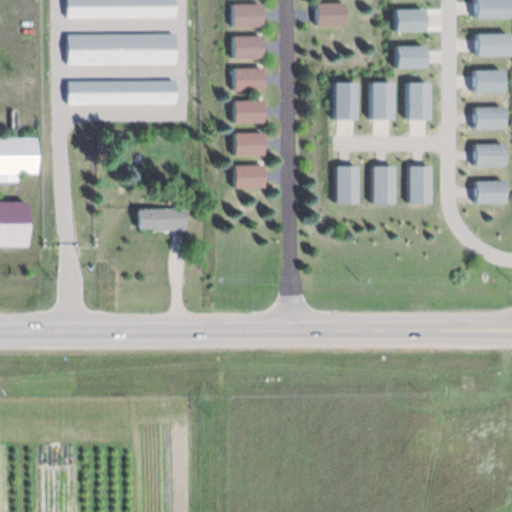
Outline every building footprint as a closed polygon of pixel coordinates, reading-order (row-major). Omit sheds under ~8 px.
[(472,0),(473,17),(509,17),(509,0),(472,0)] [(314,1),(314,24),(346,24),(346,1),(314,1)] [(258,2),(228,2),(228,26),(258,26),(258,2)] [(473,54),(509,54),(509,31),(473,31),(473,54)] [(258,34),(228,34),(228,57),(258,57),(258,34)] [(422,66),(422,43),(391,43),(391,66),(422,66)] [(259,66),(229,66),(229,89),(259,89),(259,66)] [(503,90),(503,68),(470,68),(470,90),(503,90)] [(356,80),(330,80),(330,117),(356,117),(356,80)] [(366,80),(366,116),(392,116),(392,80),(366,80)] [(429,80),(403,80),(403,117),(429,117),(429,80)] [(229,99),(229,121),(259,121),(259,99),(229,99)] [(470,128),(505,128),(505,105),(470,105),(470,128)] [(229,153),(260,153),(260,130),(229,130),(229,153)] [(0,171),(33,172),(33,136),(0,135),(0,171)] [(505,165),(505,142),(471,142),(471,165),(505,165)] [(230,186),(262,186),(262,163),(230,163),(230,186)] [(357,202),(357,163),(331,163),(331,202),(357,202)] [(393,163),(369,163),(369,202),(393,202),(393,163)] [(405,202),(431,202),(431,163),(405,163),(405,202)] [(505,178),(472,178),(472,202),(505,202),(505,178)] [(133,229),(180,229),(180,207),(133,207),(133,229)] [(194,511),(194,434),(143,434),(143,511),(194,511)]
